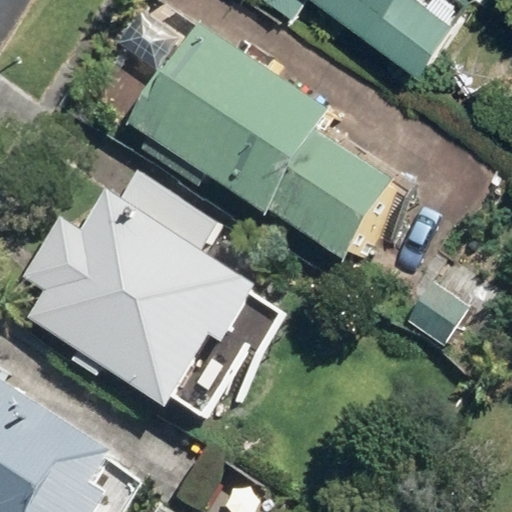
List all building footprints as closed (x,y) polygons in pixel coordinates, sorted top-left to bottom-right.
[(275,0),(304,19),(317,0),(329,0),(438,75),(476,21),(445,0),(275,0)] [(347,122),(213,34),(139,147),(209,193),(215,182),(279,224),(282,221),(359,271),(411,192),(334,141),(347,122)] [(56,299),(40,324),(181,418),(228,348),(238,354),(274,300),(211,258),(228,232),(148,178),(130,204),(121,197),(94,238),(73,224),(33,284),(56,299)] [(451,295),(436,287),(415,326),(465,352),(501,281),(467,264),(451,295)] [(129,463),(0,380),(0,511),(118,511),(124,503),(109,494),(129,463)]
